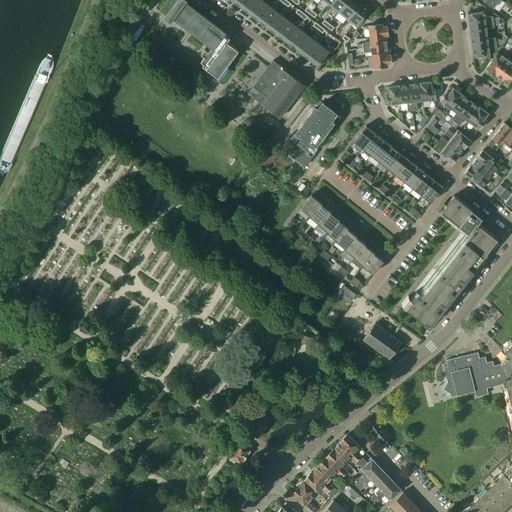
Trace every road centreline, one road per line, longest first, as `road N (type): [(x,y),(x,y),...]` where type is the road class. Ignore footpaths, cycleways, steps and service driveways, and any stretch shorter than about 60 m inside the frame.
road 1 (unclassified): [(344,417),(445,334),(511,251)]
road 2 (unclassified): [(0,216),(96,0)]
road 3 (residential): [(363,80),(311,80),(205,0)]
road 4 (residential): [(364,295),(454,179)]
road 5 (residential): [(363,80),(378,119),(450,176)]
road 6 (residential): [(344,417),(438,511)]
